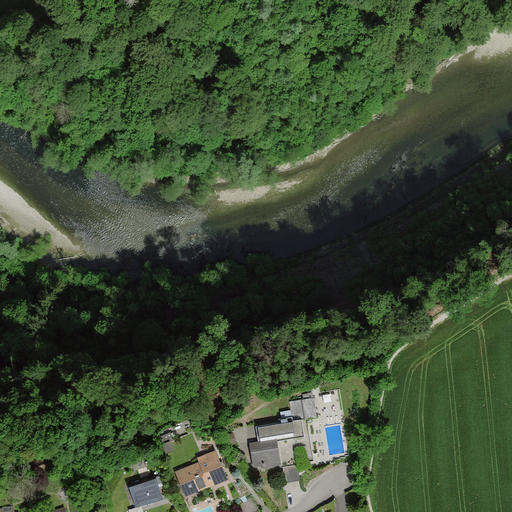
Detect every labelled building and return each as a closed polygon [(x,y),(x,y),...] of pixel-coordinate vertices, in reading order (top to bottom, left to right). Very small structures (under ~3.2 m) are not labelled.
[(308,395),(286,399),(289,417),(311,414),(308,395)] [(255,441),(244,443),(249,466),(260,464),(261,467),(277,464),(272,436),(289,433),(286,419),(252,426),(255,441)] [(194,461),(170,472),(181,495),(221,476),(209,451),(193,459),(194,461)] [(297,464),(282,467),(285,482),(300,479),(297,464)] [(146,470),(120,482),(132,508),(158,496),(146,470)]
